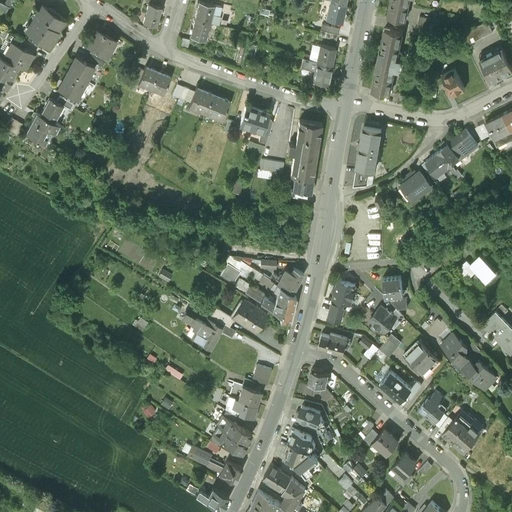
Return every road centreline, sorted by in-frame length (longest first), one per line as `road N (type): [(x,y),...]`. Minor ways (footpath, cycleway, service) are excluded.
road 1 (residential): [(458,511),(463,494),(450,463),(346,374),(293,354)]
road 2 (residential): [(345,104),(163,52)]
road 3 (secondary): [(227,511),(293,354)]
road 4 (secondary): [(315,266),(345,104)]
